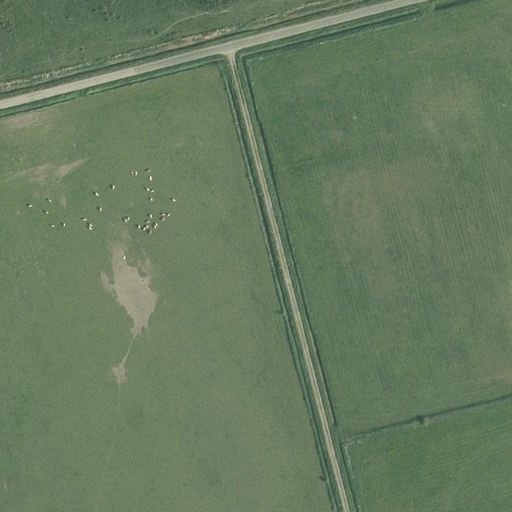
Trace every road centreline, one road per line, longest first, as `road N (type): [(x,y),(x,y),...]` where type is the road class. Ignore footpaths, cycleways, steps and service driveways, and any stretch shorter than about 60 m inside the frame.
road 1 (track): [(347,511),(230,49)]
road 2 (unclassified): [(0,106),(414,0)]
